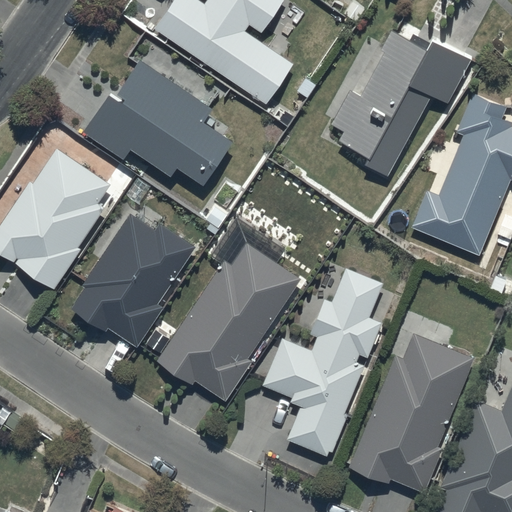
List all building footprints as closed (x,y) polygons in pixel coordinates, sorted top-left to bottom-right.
[(207,0),(204,4),(198,0),(175,0),(155,28),(266,107),(278,90),(282,92),(288,84),(281,79),(293,63),(246,30),(250,24),(261,32),(283,0),(207,0)] [(362,163),(386,176),(432,94),(447,104),(473,59),(435,38),(439,32),(425,24),(421,32),(401,20),(394,32),(390,30),(379,49),(385,52),(360,95),(351,90),(330,125),(342,131),(335,143),(364,159),(362,163)] [(213,107),(142,59),(116,97),(110,93),(85,130),(125,158),(132,148),(172,176),(178,167),(204,185),(235,140),(204,120),(213,107)] [(505,108),(471,93),(456,131),(462,134),(437,194),(426,190),(410,228),(476,256),(508,179),(511,180),(511,126),(511,124),(500,119),(505,108)] [(78,246),(104,208),(96,203),(109,183),(57,148),(34,183),(31,180),(0,226),(0,252),(55,289),(82,249),(78,246)] [(158,304),(196,244),(161,223),(156,230),(129,213),(83,287),(85,288),(72,309),(107,331),(109,326),(138,344),(162,306),(158,304)] [(300,278),(248,241),(231,266),(224,261),(158,360),(193,383),(195,380),(225,400),(251,360),(247,357),(300,278)] [(357,354),(367,358),(382,323),(366,316),(380,282),(343,267),(330,300),(323,298),(309,333),(315,336),(310,350),(281,338),(263,384),(290,395),(288,401),(300,406),(286,440),(327,457),(364,365),(354,361),(357,354)] [(436,446),(472,357),(413,332),(402,358),(394,354),(346,469),(386,484),(389,477),(424,492),(441,448),(436,446)] [(443,490),(434,511),(437,511),(511,511),(511,382),(500,410),(476,399),(438,488),(443,490)]
